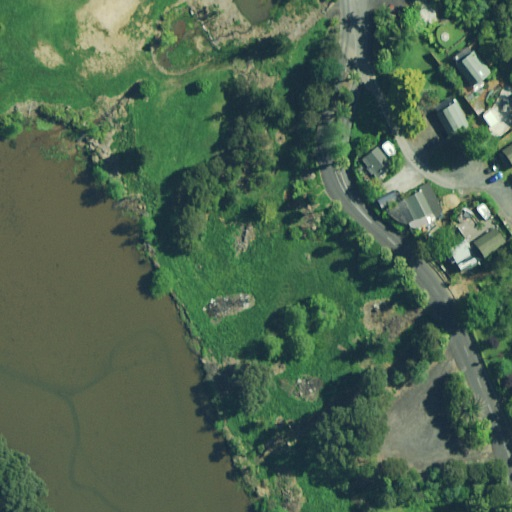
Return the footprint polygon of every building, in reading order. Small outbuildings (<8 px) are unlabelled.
[(491,75),(474,52),(456,66),(473,88),(491,75)] [(455,101),(437,111),(449,133),(467,124),(455,101)] [(507,107),(499,103),(491,120),(499,124),(507,107)] [(398,154),(389,142),(382,147),(391,160),(398,154)] [(511,147),(503,153),(511,165),(511,147)] [(433,213),(421,193),(404,204),(416,223),(433,213)] [(494,215),(483,205),(477,211),(487,222),(494,215)] [(504,242),(497,230),(475,243),(482,256),(504,242)]
